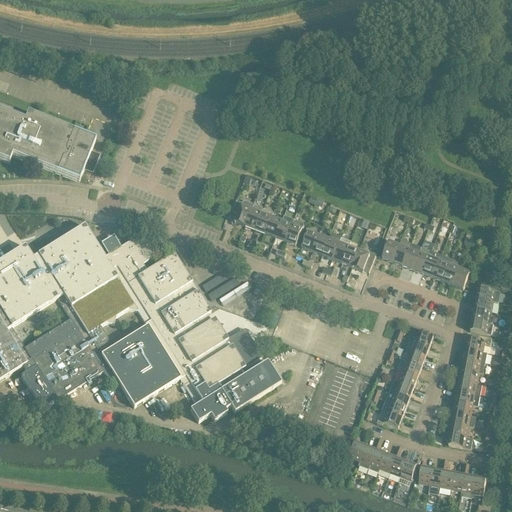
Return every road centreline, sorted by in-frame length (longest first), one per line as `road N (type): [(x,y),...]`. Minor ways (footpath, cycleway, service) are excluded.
road 1 (residential): [(0,199),(53,199),(111,212),(371,307)]
road 2 (residential): [(371,307),(381,281),(463,310),(455,336)]
